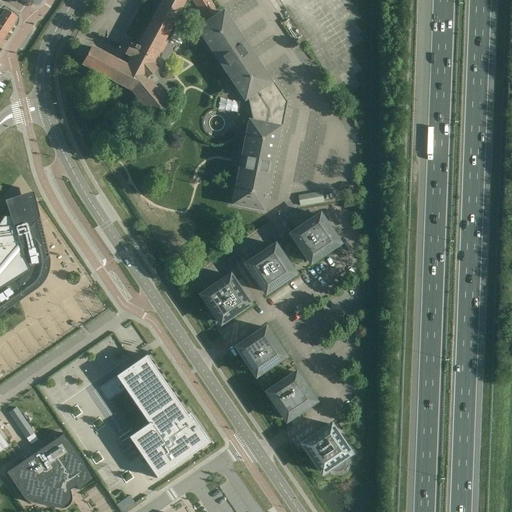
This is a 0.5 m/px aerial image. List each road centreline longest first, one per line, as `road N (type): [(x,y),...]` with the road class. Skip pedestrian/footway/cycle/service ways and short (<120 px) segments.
road 1 (motorway): [(443,0),(423,511)]
road 2 (motorway): [(456,511),(475,0)]
road 3 (tertiary): [(199,366),(91,205),(46,109)]
road 4 (unclassified): [(272,312),(337,401),(259,454)]
road 5 (unclassified): [(251,442),(146,511)]
